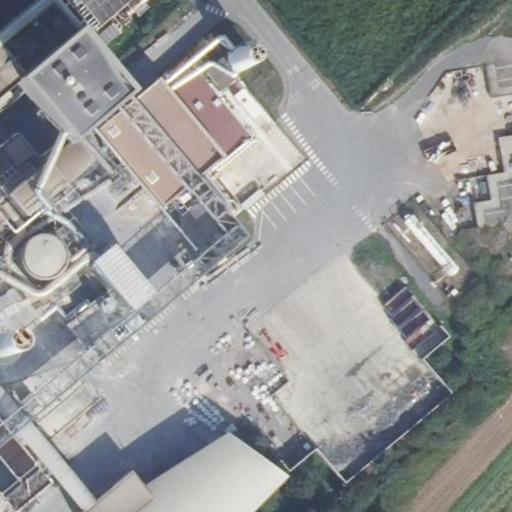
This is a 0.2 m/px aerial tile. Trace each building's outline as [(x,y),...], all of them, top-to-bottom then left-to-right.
[(36,0),(28,9),(62,43),(71,34),(36,0)] [(62,0),(87,30),(122,0),(62,0)] [(102,48),(123,30),(113,18),(92,37),(102,48)] [(244,48),(241,47),(237,47),(233,49),(230,51),(228,55),(227,59),(228,63),(230,66),(232,69),(236,70),(240,71),(244,70),(247,68),(250,65),(251,61),(251,57),(250,53),(248,50),(244,48)] [(184,57),(157,79),(222,157),(249,134),(184,57)] [(0,138),(47,195),(82,165),(64,144),(41,165),(0,115),(0,93),(16,80),(0,61),(0,138)] [(222,157),(157,79),(96,130),(161,207),(222,157)] [(477,228),(503,224),(497,181),(511,178),(511,140),(511,139),(511,135),(498,137),(504,173),(486,175),(490,200),(473,203),(477,228)] [(45,197),(28,175),(1,198),(18,219),(45,197)] [(148,294),(107,247),(97,255),(137,303),(148,294)] [(86,265),(118,303),(128,295),(98,261),(95,257),(86,265)] [(381,307),(401,328),(393,335),(419,363),(446,338),(402,289),(381,307)] [(127,314),(137,305),(128,295),(118,303),(127,314)] [(284,409),(307,426),(326,401),(303,384),(284,409)] [(126,478),(107,493),(84,511),(259,511),(274,495),(218,452),(188,467),(139,490),(138,487),(130,474),(126,478)]
